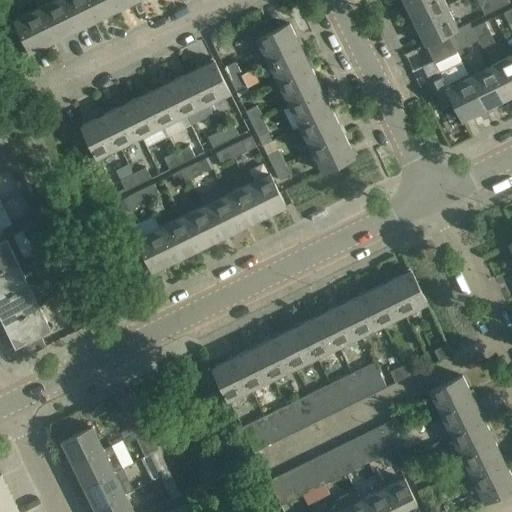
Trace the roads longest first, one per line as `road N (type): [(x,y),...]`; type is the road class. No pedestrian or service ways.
road 1 (residential): [(7,401),(432,195)]
road 2 (residential): [(432,195),(336,0)]
road 3 (residential): [(53,85),(236,0)]
road 4 (residential): [(511,354),(432,195)]
road 5 (residential): [(62,511),(7,401)]
